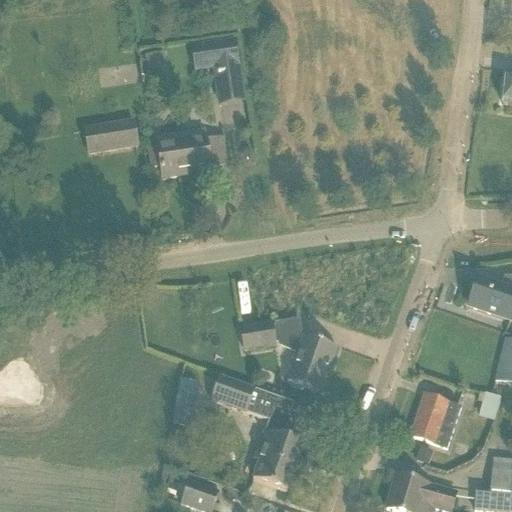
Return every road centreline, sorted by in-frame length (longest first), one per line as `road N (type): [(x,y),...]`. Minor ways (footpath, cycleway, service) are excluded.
road 1 (unclassified): [(0,300),(440,228)]
road 2 (unclassified): [(342,511),(440,228)]
road 3 (unclassified): [(471,0),(461,122),(440,228)]
